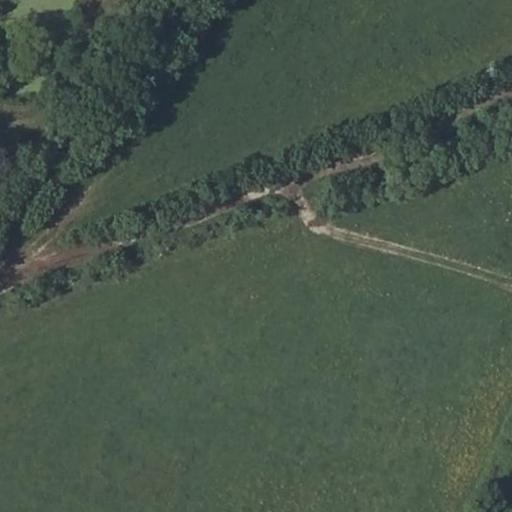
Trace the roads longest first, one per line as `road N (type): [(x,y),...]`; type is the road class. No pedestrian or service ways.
road 1 (track): [(511,105),(0,294)]
road 2 (track): [(197,0),(12,234),(0,265)]
